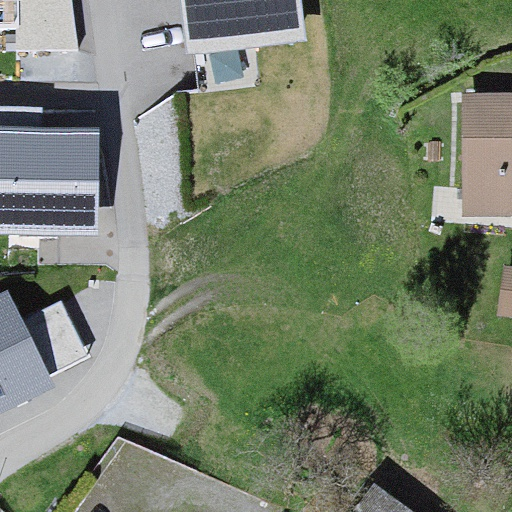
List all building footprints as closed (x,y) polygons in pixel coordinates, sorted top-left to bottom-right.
[(301,0),(178,0),(184,49),(305,36),(301,0)] [(511,100),(470,100),(469,206),(511,206),(511,100)] [(99,122),(0,120),(0,228),(98,230),(99,122)] [(511,271),(506,271),(501,313),(511,314),(511,271)] [(0,407),(52,383),(7,287),(0,290),(0,407)] [(402,511),(374,491),(357,511),(402,511)]
